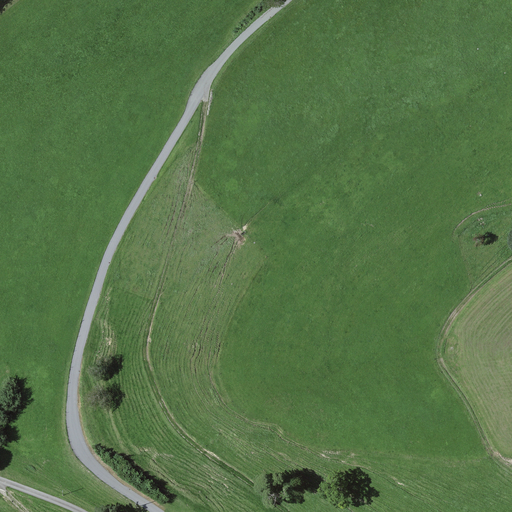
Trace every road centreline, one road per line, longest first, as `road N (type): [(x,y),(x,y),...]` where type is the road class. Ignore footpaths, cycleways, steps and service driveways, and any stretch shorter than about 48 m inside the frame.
road 1 (unclassified): [(157,511),(95,468),(77,441),(81,337),(121,228),(212,71),(285,0)]
road 2 (unknown): [(511,454),(444,346),(475,289),(511,258)]
